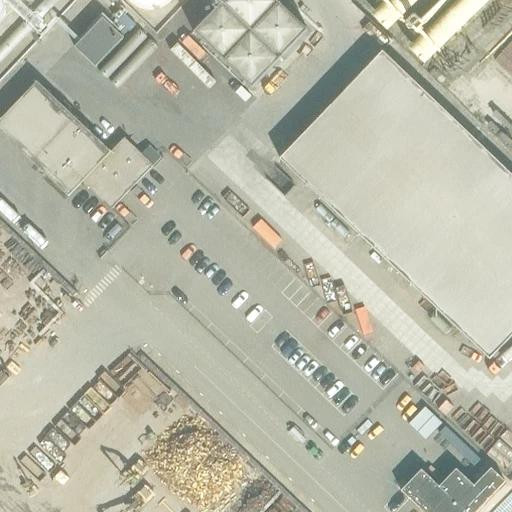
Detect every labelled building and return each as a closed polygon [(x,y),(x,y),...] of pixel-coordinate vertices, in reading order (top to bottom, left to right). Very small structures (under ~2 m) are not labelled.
[(74,48),(95,67),(123,38),(102,18),(74,48)] [(511,176),(382,52),(280,159),(489,360),(511,335),(511,176)] [(205,104),(223,90),(201,64),(184,78),(205,104)] [(0,120),(0,131),(31,161),(27,166),(41,179),(45,175),(68,197),(82,182),(110,209),(152,166),(124,138),(134,127),(117,110),(92,135),(37,82),(0,120)] [(244,199),(237,207),(254,224),(261,216),(244,199)] [(35,254),(19,270),(27,278),(43,262),(35,254)] [(44,285),(37,293),(60,316),(68,308),(44,285)] [(14,335),(27,344),(34,334),(21,324),(14,335)] [(8,345),(0,353),(0,378),(3,381),(23,359),(8,345)] [(110,370),(145,405),(168,382),(133,348),(110,370)] [(293,377),(281,398),(300,409),(312,388),(293,377)] [(422,511),(476,511),(505,482),(491,469),(474,486),(456,469),(439,487),(421,470),(401,491),(422,511)]
